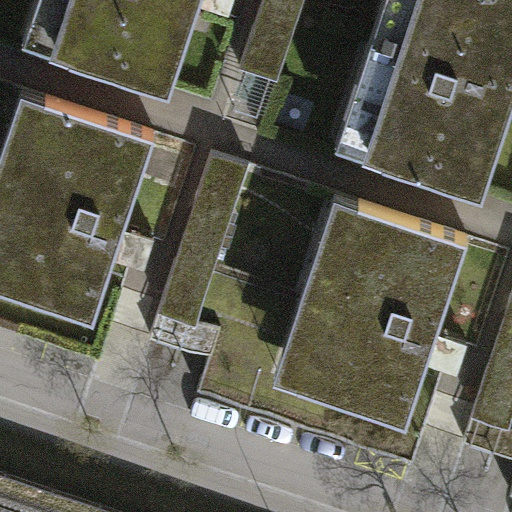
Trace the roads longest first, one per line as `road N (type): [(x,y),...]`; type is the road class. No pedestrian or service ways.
road 1 (track): [(511,230),(0,61)]
road 2 (residential): [(0,373),(418,511)]
